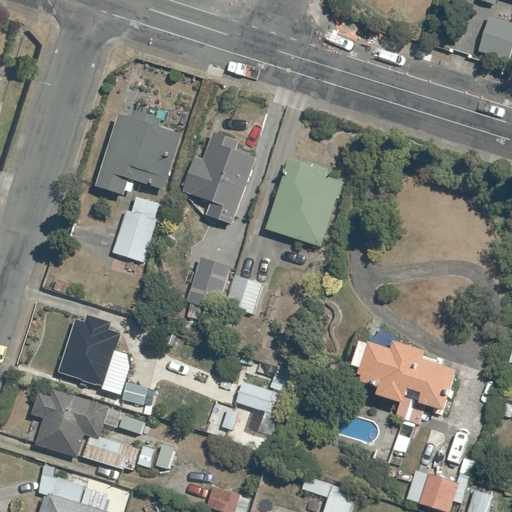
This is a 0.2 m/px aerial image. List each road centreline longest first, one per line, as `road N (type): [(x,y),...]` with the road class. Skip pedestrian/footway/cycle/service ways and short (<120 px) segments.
road 1 (residential): [(91,0),(0,293)]
road 2 (residential): [(511,125),(254,43)]
road 3 (residential): [(254,43),(115,0)]
